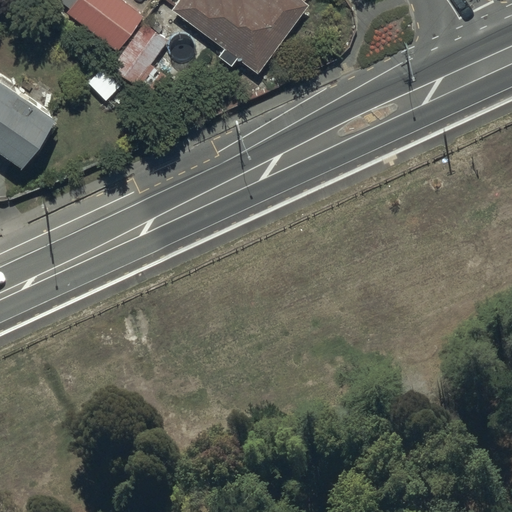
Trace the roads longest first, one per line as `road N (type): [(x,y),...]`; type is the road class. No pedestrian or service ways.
road 1 (primary): [(501,81),(0,311)]
road 2 (primary): [(0,273),(478,46)]
